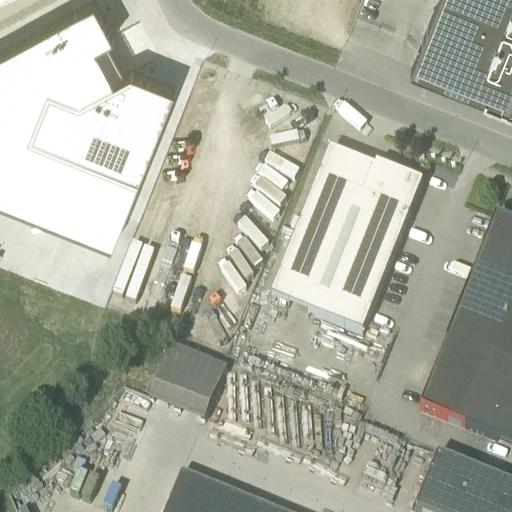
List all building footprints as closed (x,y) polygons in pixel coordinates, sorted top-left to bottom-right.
[(511,0),(436,0),(410,66),(485,96),(484,97),(511,107),(511,0)] [(94,1),(0,51),(0,200),(112,245),(175,88),(131,71),(114,80),(97,89),(79,56),(96,46),(114,36),(113,34),(111,35),(104,22),(106,22),(94,1)] [(233,130),(208,194),(270,218),(300,142),(282,134),(283,131),(236,112),(229,129),(233,130)] [(374,172),(329,154),(270,302),(363,339),(423,187),(376,168),(374,172)] [(511,229),(495,223),(420,414),(511,449),(511,229)] [(226,371),(172,349),(150,404),(204,426),(226,371)] [(511,511),(511,488),(438,458),(415,511),(511,511)] [(76,474),(68,496),(112,511),(120,490),(76,474)] [(270,511),(181,475),(166,511),(270,511)]
